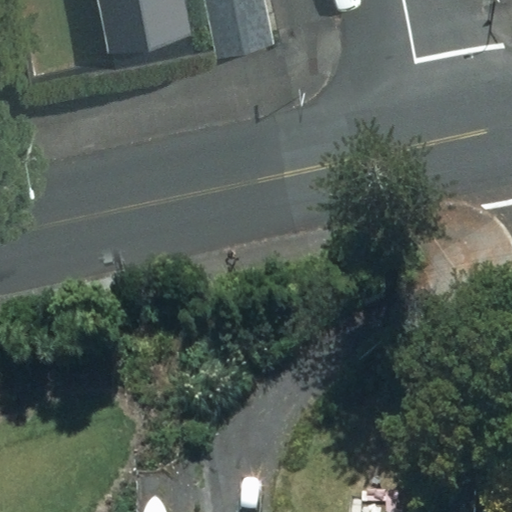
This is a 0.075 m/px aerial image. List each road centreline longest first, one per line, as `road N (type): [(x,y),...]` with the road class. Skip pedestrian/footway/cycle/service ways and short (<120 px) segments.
road 1 (secondary): [(0,233),(500,127)]
road 2 (residential): [(405,0),(461,92),(500,127)]
